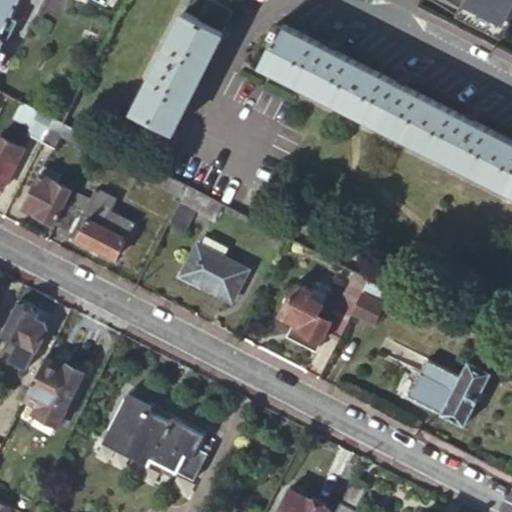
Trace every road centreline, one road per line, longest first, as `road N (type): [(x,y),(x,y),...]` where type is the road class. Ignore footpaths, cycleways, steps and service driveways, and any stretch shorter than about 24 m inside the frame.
road 1 (residential): [(511,505),(0,243)]
road 2 (residential): [(511,76),(361,0)]
